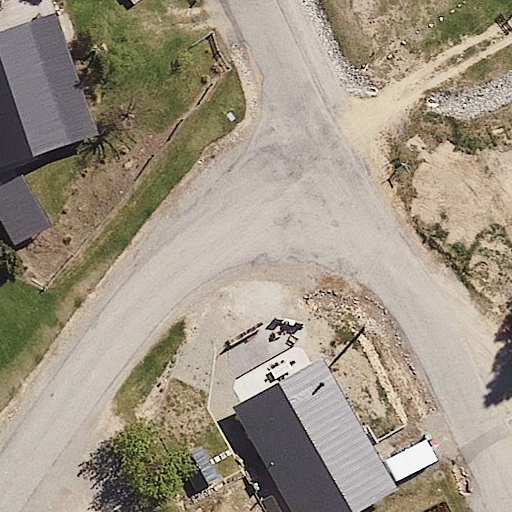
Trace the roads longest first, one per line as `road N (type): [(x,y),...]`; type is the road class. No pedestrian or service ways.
road 1 (residential): [(326,138),(233,193),(0,500)]
road 2 (residential): [(511,488),(447,350),(326,138)]
road 3 (track): [(511,32),(326,138)]
road 4 (residential): [(326,138),(260,0)]
